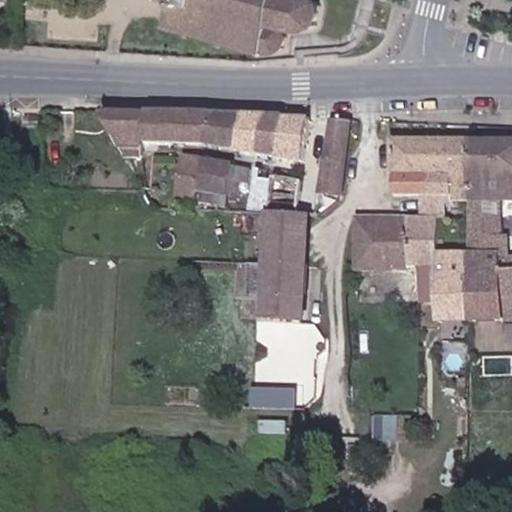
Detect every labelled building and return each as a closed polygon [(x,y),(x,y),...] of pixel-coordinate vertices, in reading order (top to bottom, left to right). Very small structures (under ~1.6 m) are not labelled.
[(173,0),(166,28),(257,52),(272,55),(279,53),(283,47),(286,39),(284,29),(300,32),(309,30),(316,24),(319,17),(320,9),(317,1),(315,0),(173,0)] [(148,114),(104,113),(127,157),(144,157),(144,142),(148,114)] [(179,114),(148,114),(144,142),(158,143),(173,144),(179,114)] [(213,116),(179,114),(173,144),(209,146),(213,116)] [(246,118),(213,116),(209,146),(239,151),(246,118)] [(266,119),(246,118),(239,151),(259,155),(266,119)] [(286,120),(266,119),(259,155),(279,158),(286,120)] [(311,120),(286,120),(279,158),(304,161),(311,120)] [(353,121),(331,120),(321,185),(319,192),(342,195),(344,183),(348,153),(353,121)] [(471,200),(472,142),(397,142),(397,194),(453,196),(453,201),(471,200)] [(470,246),(469,320),(506,318),(504,272),(503,255),(501,200),(511,200),(511,142),(472,142),(471,200),(470,246)] [(27,170),(28,158),(11,157),(12,170),(27,170)] [(156,157),(151,185),(181,192),(180,204),(199,206),(201,191),(207,161),(186,157),(156,157)] [(207,161),(201,191),(231,196),(233,185),(233,181),(236,167),(207,161)] [(251,170),(236,167),(233,181),(248,183),(251,170)] [(271,211),(270,213),(300,215),(303,183),(276,178),(274,189),(271,211)] [(303,183),(300,215),(309,215),(316,215),(319,192),(321,185),(303,183)] [(231,196),(230,199),(237,200),(240,186),(233,185),(231,196)] [(250,208),(271,211),(274,189),(255,185),(250,208)] [(270,213),(268,262),(308,263),(309,241),(309,215),(300,215),(270,213)] [(411,267),(410,219),(358,218),(359,270),(395,271),(419,271),(419,266),(411,267)] [(469,320),(470,246),(463,246),(463,253),(440,254),(440,220),(410,219),(411,267),(419,266),(419,271),(420,302),(438,301),(439,321),(469,320)] [(268,262),(265,317),(305,319),(308,263),(268,262)] [(420,302),(419,271),(395,271),(395,302),(420,302)] [(220,349),(223,325),(210,323),(205,346),(220,349)] [(254,403),(297,406),(298,392),(255,389),(254,403)] [(409,442),(410,417),(399,416),(398,441),(409,442)]
